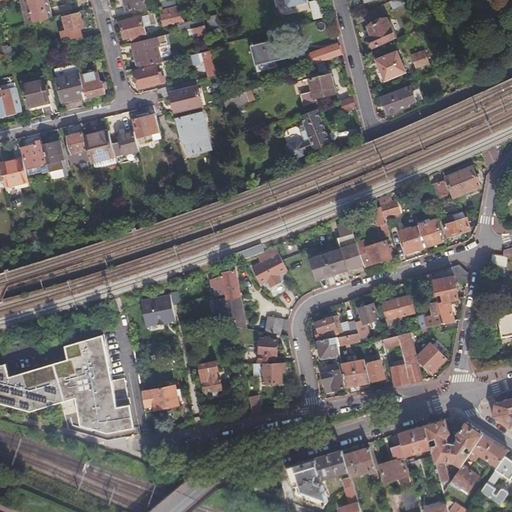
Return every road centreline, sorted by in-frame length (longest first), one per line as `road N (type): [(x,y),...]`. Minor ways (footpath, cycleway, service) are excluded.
road 1 (residential): [(313,410),(297,323),(308,303),(481,247)]
road 2 (unclassified): [(511,71),(390,130),(377,128),(368,120),(338,0)]
road 3 (tertiary): [(424,404),(214,475),(170,511)]
road 4 (residential): [(313,410),(131,452)]
road 5 (unclassified): [(465,395),(459,378),(481,247)]
road 6 (unclassified): [(0,136),(123,104)]
